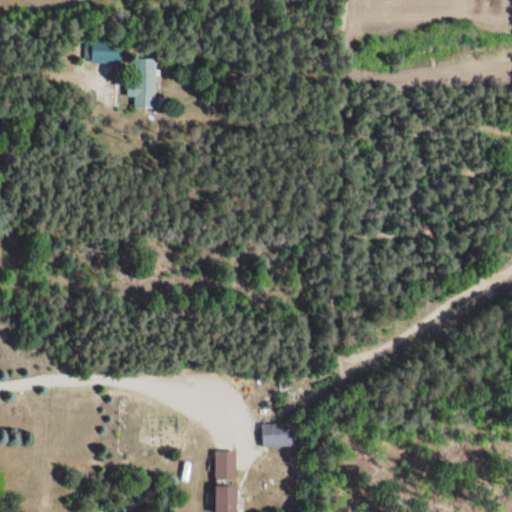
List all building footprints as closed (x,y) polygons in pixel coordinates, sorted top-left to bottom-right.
[(121,43),(92,43),(92,64),(121,64),(121,43)] [(157,59),(131,59),(131,97),(135,97),(135,109),(157,109),(157,59)] [(261,424),(261,446),(290,446),(290,424),(261,424)] [(236,481),(236,452),(215,452),(215,481),(236,481)] [(237,511),(237,485),(215,485),(215,511),(237,511)]
